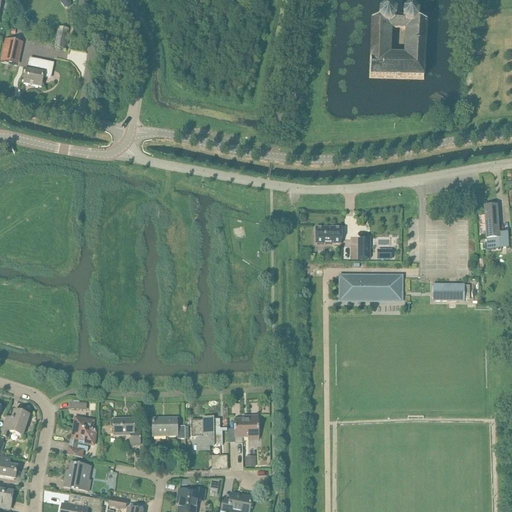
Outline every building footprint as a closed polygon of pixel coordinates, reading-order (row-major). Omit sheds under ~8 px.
[(61,0),(61,3),(64,8),(68,9),(71,6),(71,3),(69,0),(61,0)] [(86,10),(88,0),(80,0),(79,9),(86,10)] [(396,23),(396,20),(396,18),(394,15),(392,13),(389,12),(385,12),(382,13),(380,16),(379,21),(378,21),(378,22),(372,22),(370,78),(424,79),(427,24),(420,24),(420,22),(419,22),(419,20),(418,17),(416,14),(413,13),(409,12),(406,14),(404,16),(402,20),(402,23),(402,27),(402,33),(405,33),(404,58),(390,57),(391,33),(396,33),(396,27),(397,27),(397,23),(396,23)] [(54,48),(55,48),(65,50),(69,30),(58,28),(54,48)] [(6,41),(1,63),(17,66),(22,44),(6,41)] [(27,68),(23,85),(41,88),(43,77),(50,79),(52,65),(37,62),(37,64),(30,62),(29,69),(27,68)] [(498,234),(496,207),(485,208),(487,250),(508,249),(507,233),(498,234)] [(315,229),(315,245),(341,245),(341,229),(315,229)] [(358,260),(370,260),(370,244),(358,244),(358,260)] [(403,276),(338,276),(338,304),(403,304),(403,276)] [(464,302),(464,285),(433,285),(432,302),(464,302)] [(22,437),(29,417),(15,412),(12,420),(6,418),(0,435),(0,436),(8,439),(10,433),(22,437)] [(235,438),(259,438),(258,417),(248,418),(248,421),(234,421),(235,438)] [(194,452),(209,452),(209,447),(222,446),(222,433),(220,433),(220,420),(213,420),(213,418),(205,419),(205,421),(191,421),(191,438),(196,438),(196,447),(194,447),(194,452)] [(177,427),(177,419),(152,419),(152,437),(177,437),(177,440),(185,440),(185,427),(177,427)] [(140,446),(140,432),(134,433),(134,420),(113,420),(113,437),(130,436),(130,446),(140,446)] [(72,449),(69,448),(68,456),(82,459),(83,451),(87,452),(89,445),(93,446),(96,434),(94,431),(92,430),(94,422),(79,421),(78,426),(75,426),(76,425),(75,425),(72,441),(74,441),(72,449)] [(211,457),(212,472),(227,471),(227,457),(211,457)] [(255,457),(245,457),(245,468),(256,468),(255,457)] [(9,466),(10,461),(10,460),(0,458),(0,478),(14,481),(15,475),(16,475),(17,467),(9,466)] [(63,488),(88,493),(90,482),(85,481),(87,470),(90,470),(90,468),(71,464),(68,478),(65,478),(63,488)] [(211,481),(209,490),(217,491),(216,496),(219,497),(222,481),(211,481)] [(0,509),(2,509),(3,504),(11,505),(14,493),(0,490),(0,509)] [(196,490),(195,493),(179,491),(177,499),(180,499),(177,511),(195,511),(198,499),(204,500),(205,492),(196,490)] [(223,499),(220,511),(249,511),(252,498),(239,496),(238,498),(231,497),(231,494),(230,501),(223,499)] [(61,511),(100,511),(103,501),(97,500),(93,499),(92,499),(82,498),(81,504),(68,502),(67,507),(62,506),(62,508),(61,511)] [(109,500),(108,506),(125,509),(126,503),(109,500)]
